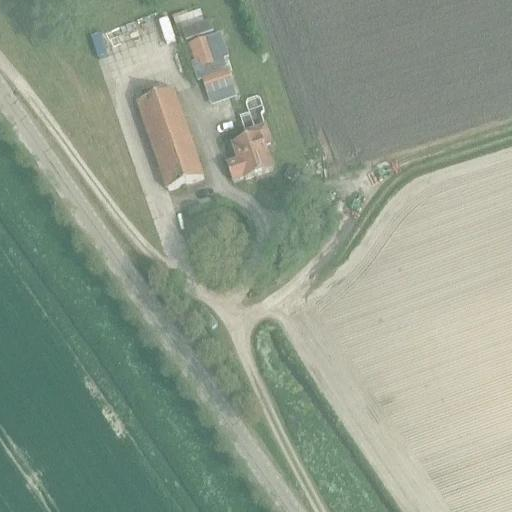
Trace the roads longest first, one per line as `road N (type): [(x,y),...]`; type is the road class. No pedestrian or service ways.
road 1 (tertiary): [(293,511),(0,91)]
road 2 (track): [(235,331),(318,264),(380,175),(511,126)]
road 3 (track): [(276,302),(417,511)]
